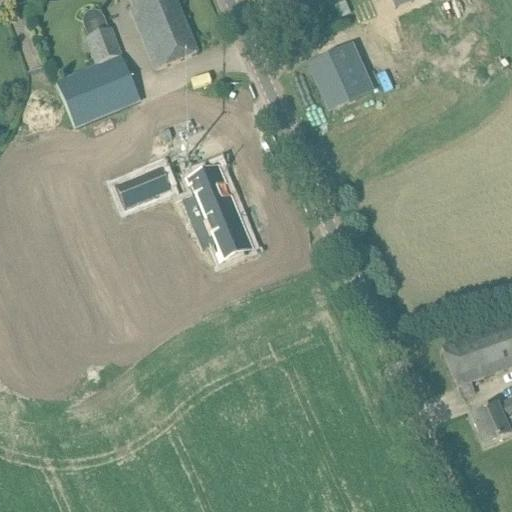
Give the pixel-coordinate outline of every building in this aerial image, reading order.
[(173,0),(131,0),(135,8),(129,10),(156,73),(161,71),(197,56),(173,0)] [(388,0),(394,13),(424,0),(388,0)] [(362,1),(348,7),(354,23),(369,16),(362,1)] [(84,17),(82,23),(83,28),(87,40),(86,40),(97,69),(121,60),(110,31),(108,32),(104,20),(100,15),(95,13),(89,14),(84,17)] [(0,92),(19,85),(1,39),(0,39),(0,92)] [(352,48),(309,67),(330,114),(373,95),(352,48)] [(97,69),(56,85),(76,131),(138,105),(121,60),(97,69)] [(223,188),(216,171),(188,182),(195,198),(180,204),(190,227),(205,221),(221,258),(245,247),(248,247),(228,199),(225,200),(221,189),(223,188)] [(162,172),(117,190),(126,211),(171,193),(162,172)] [(511,321),(459,343),(441,350),(457,390),(476,383),(511,367),(511,321)] [(511,417),(506,404),(471,419),(490,463),(511,453),(511,417)]
